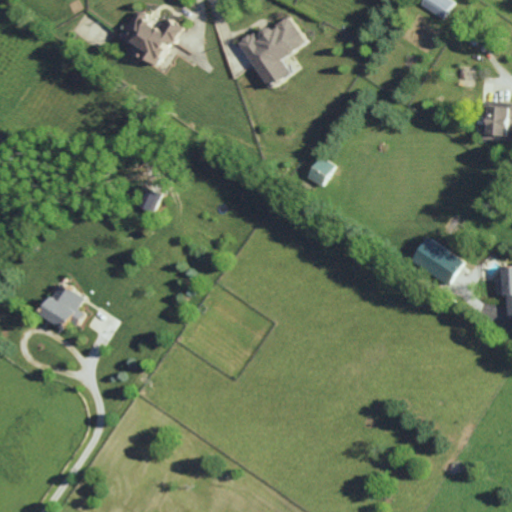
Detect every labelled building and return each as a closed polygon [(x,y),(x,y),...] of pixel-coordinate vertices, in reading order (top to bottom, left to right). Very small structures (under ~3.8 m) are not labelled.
[(425,0),(423,4),(445,19),(456,2),(452,0),(425,0)] [(188,27),(173,18),(168,25),(140,9),(125,36),(146,48),(142,54),(161,65),(174,42),(178,45),(188,27)] [(311,43),(294,16),(275,28),(274,25),(261,34),(260,31),(242,42),(272,88),(295,74),(285,59),(311,43)] [(337,164),(322,156),(310,178),(325,186),(337,164)] [(144,205),(157,213),(167,194),(154,187),(144,205)] [(416,261),(452,285),(468,261),(432,236),(416,261)] [(79,326),(87,313),(80,309),(87,297),(71,287),(69,290),(62,286),(43,314),(68,330),(73,321),(79,326)]
